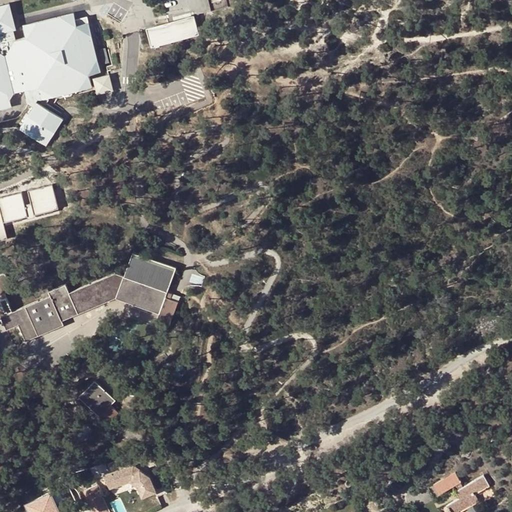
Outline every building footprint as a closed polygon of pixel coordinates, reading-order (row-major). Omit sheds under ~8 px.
[(9,4),(0,4),(0,7),(6,6),(6,7),(8,7),(13,25),(11,25),(12,30),(15,29),(9,4)] [(32,106),(32,107),(19,128),(45,145),(61,118),(44,107),(35,101),(37,98),(35,97),(33,87),(37,86),(41,99),(90,87),(88,74),(99,71),(88,22),(76,25),(73,12),(23,25),(25,37),(15,40),(12,30),(11,25),(13,25),(8,7),(6,7),(6,6),(0,7),(0,108),(10,106),(8,94),(24,90),(27,103),(32,106)] [(147,31),(150,43),(158,46),(199,34),(194,15),(173,21),(168,22),(156,25),(147,31)] [(108,74),(94,77),(98,93),(112,89),(108,74)] [(0,214),(1,214),(3,222),(28,216),(26,208),(32,206),(34,214),(59,208),(53,184),(28,190),(31,202),(25,204),(22,191),(0,196),(0,207),(1,210),(0,210),(0,214)] [(68,292),(66,283),(48,290),(49,295),(1,315),(3,321),(14,316),(18,323),(21,330),(34,326),(37,334),(63,324),(61,319),(114,297),(158,313),(156,319),(169,324),(177,303),(164,298),(167,292),(176,268),(133,251),(124,276),(114,272),(68,292)] [(4,272),(0,274),(0,293),(11,288),(4,272)] [(179,297),(167,292),(164,298),(177,303),(179,297)] [(6,313),(12,310),(7,297),(0,300),(0,311),(0,312),(2,312),(5,311),(6,313)] [(14,316),(3,321),(6,328),(18,323),(14,316)] [(34,326),(21,330),(25,339),(37,334),(34,326)] [(103,359),(95,352),(82,365),(90,372),(103,359)] [(119,400),(128,393),(104,364),(95,370),(119,400)] [(94,379),(80,395),(105,420),(115,409),(110,404),(115,400),(94,379)] [(136,460),(106,470),(110,484),(131,477),(140,480),(144,491),(157,487),(152,472),(136,460)] [(458,511),(459,511),(458,509),(470,502),(471,505),(479,501),(475,494),(489,486),(488,484),(483,476),(463,486),(455,472),(427,487),(434,501),(454,490),(458,498),(439,509),(440,511),(458,511)] [(95,511),(113,511),(99,483),(85,490),(95,511)] [(36,510),(36,511),(59,511),(55,501),(57,500),(53,490),(27,502),(32,511),(36,510)] [(458,509),(459,511),(471,505),(470,502),(458,509)]
